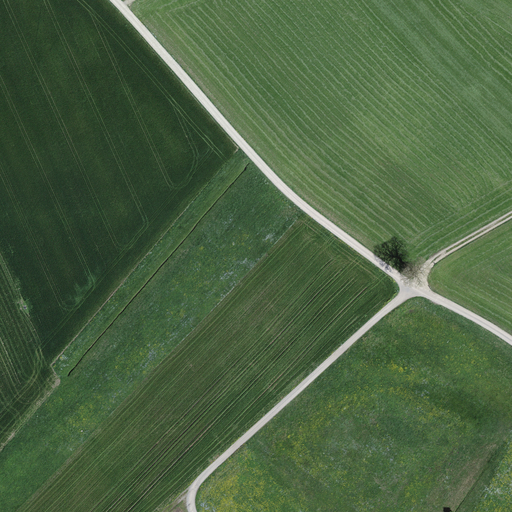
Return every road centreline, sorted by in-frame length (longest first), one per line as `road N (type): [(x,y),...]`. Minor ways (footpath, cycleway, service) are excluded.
road 1 (track): [(120,5),(313,214),(413,285),(511,341)]
road 2 (track): [(511,213),(434,259),(196,483),(192,511)]
